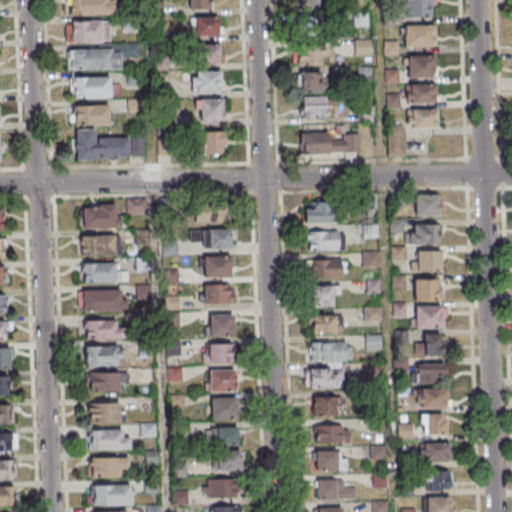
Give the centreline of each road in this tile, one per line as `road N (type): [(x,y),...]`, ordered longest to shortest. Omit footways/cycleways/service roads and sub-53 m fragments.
road 1 (residential): [(50,511),(27,0)]
road 2 (residential): [(276,511),(254,0)]
road 3 (residential): [(494,511),(475,0)]
road 4 (residential): [(511,174),(0,184)]
